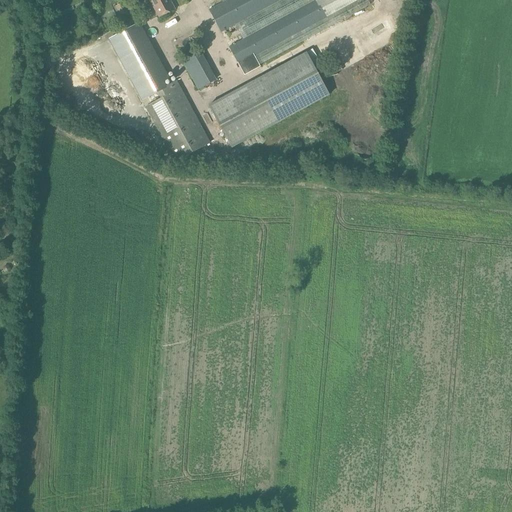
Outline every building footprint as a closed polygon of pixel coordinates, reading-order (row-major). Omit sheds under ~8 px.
[(137,0),(126,6),(131,15),(141,9),(137,0)] [(149,0),(159,18),(175,10),(169,0),(149,0)] [(227,0),(223,2),(209,10),(221,33),(235,26),(282,0),(227,0)] [(244,39),(229,47),(244,75),(260,67),(259,65),(370,6),(366,0),(282,0),(235,26),(244,39)] [(358,20),(361,28),(373,23),(370,16),(358,20)] [(367,48),(392,38),(384,18),(359,29),(367,48)] [(169,79),(139,24),(109,40),(142,101),(148,98),(151,105),(146,107),(176,162),(210,143),(176,81),(166,87),(163,82),(169,79)] [(217,81),(201,52),(183,62),(198,91),(217,81)] [(209,106),(232,148),(329,96),(306,53),(209,106)] [(109,83),(129,123),(142,117),(121,77),(109,83)]
